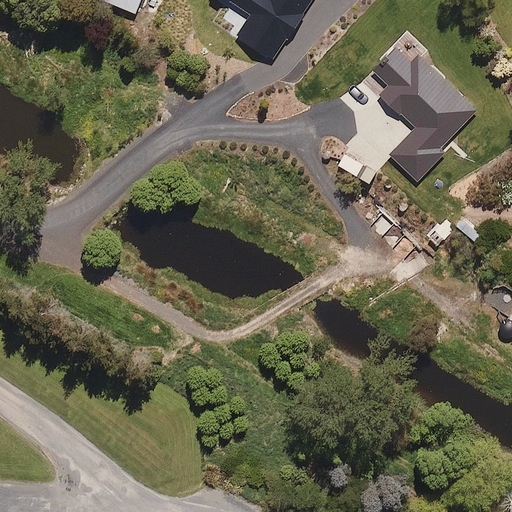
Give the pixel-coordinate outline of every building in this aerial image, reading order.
[(96,0),(97,0),(96,0),(103,0),(137,13),(142,0),(96,0)] [(316,0),(227,0),(250,14),(234,39),(275,65),(316,0)] [(410,59),(396,46),(373,70),(390,86),(382,94),(419,129),(395,154),(418,175),(479,110),(416,52),(410,59)] [(385,157),(354,141),(342,164),(373,181),(385,157)] [(464,217),(457,225),(478,243),(485,236),(464,217)]
